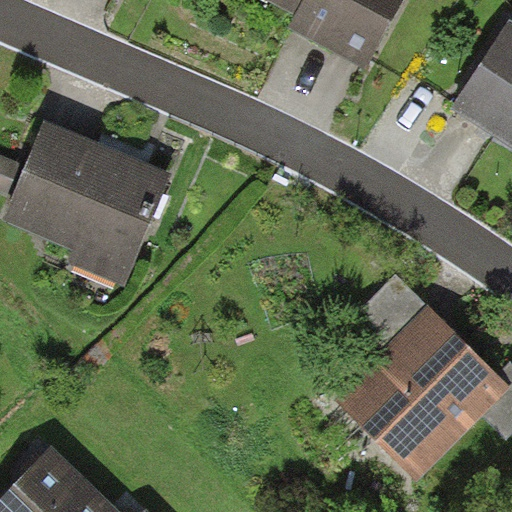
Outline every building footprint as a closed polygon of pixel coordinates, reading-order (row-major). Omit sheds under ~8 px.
[(300,0),(325,11),(317,28),(396,65),(426,0),(300,0)] [(511,29),(468,103),(511,128),(511,29)] [(187,183),(45,136),(16,219),(158,267),(187,183)] [(511,367),(426,285),(329,384),(433,483),(511,401),(511,367)] [(111,511),(83,486),(58,511),(111,511)]
